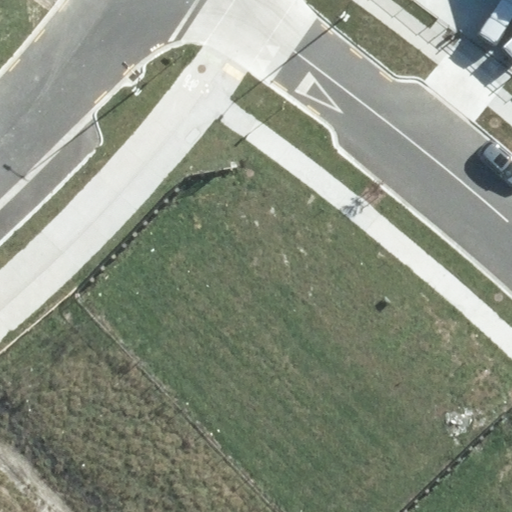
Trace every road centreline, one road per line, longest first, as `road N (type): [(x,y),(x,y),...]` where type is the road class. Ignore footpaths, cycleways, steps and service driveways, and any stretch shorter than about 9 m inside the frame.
road 1 (residential): [(222,0),(333,80),(511,230)]
road 2 (tertiary): [(0,136),(82,59),(128,0)]
